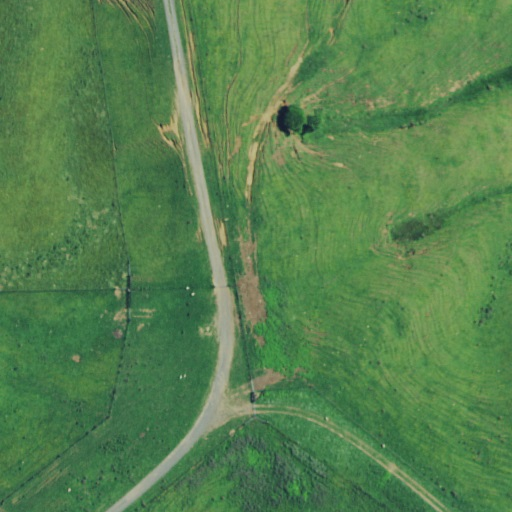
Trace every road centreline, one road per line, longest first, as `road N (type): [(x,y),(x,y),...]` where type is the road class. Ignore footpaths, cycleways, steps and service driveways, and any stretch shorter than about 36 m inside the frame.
road 1 (track): [(163,0),(216,329),(207,395),(151,460),(90,511)]
road 2 (track): [(207,395),(232,378),(347,420),(460,511)]
